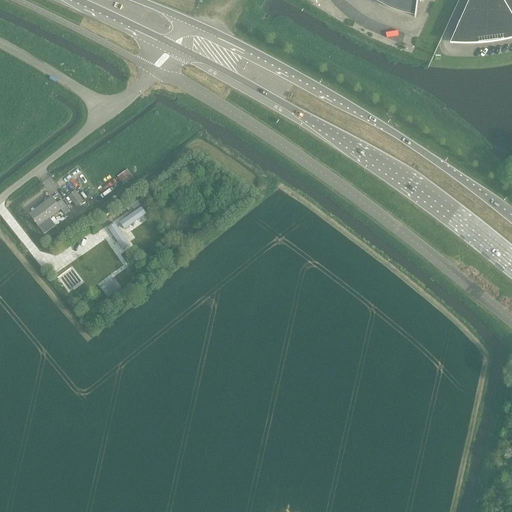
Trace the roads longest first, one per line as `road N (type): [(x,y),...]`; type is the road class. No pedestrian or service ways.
road 1 (primary): [(174,50),(325,130),(511,261)]
road 2 (primary): [(511,220),(372,119),(198,26)]
road 3 (unclassified): [(0,198),(174,50)]
